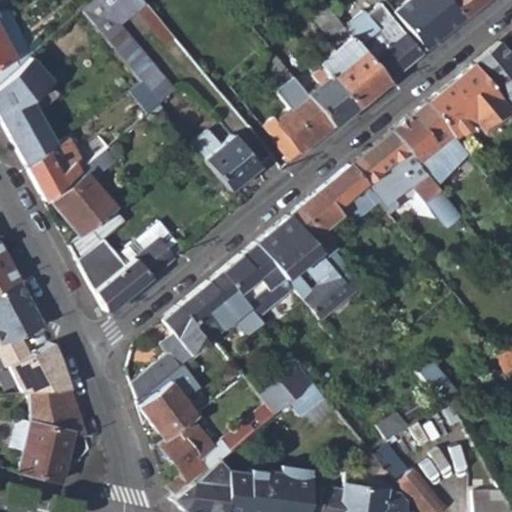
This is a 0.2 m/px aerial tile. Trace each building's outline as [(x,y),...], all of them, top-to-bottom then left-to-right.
[(89,0),(78,10),(155,103),(170,90),(116,24),(143,2),(141,0),(89,0)] [(326,76),(352,108),(386,81),(341,26),(319,0),(302,0),(299,2),(332,45),(338,40),(345,50),(321,69),(326,76)] [(447,0),(404,0),(392,10),(424,49),(462,18),(447,0)] [(447,0),(462,18),(483,0),(447,0)] [(341,26),(386,81),(417,54),(376,4),(364,14),(360,10),(341,26)] [(0,11),(0,42),(15,70),(19,65),(28,57),(3,9),(0,11)] [(505,106),(511,114),(511,59),(497,40),(470,62),(498,97),(505,106)] [(0,83),(14,70),(15,70),(0,42),(0,83)] [(451,136),(468,122),(471,125),(479,119),(482,124),(501,109),(505,106),(498,97),(470,62),(423,101),(451,136)] [(15,70),(14,70),(19,76),(24,71),(19,65),(15,70)] [(326,76),(304,94),(330,126),(352,108),(326,76)] [(261,126),(287,161),(330,126),(304,94),(292,78),(275,92),(289,110),(276,122),(271,117),(261,126)] [(0,99),(0,120),(24,165),(43,151),(56,142),(44,119),(47,115),(44,110),(38,113),(40,118),(30,123),(14,92),(0,99)] [(451,136),(423,101),(388,129),(428,178),(430,180),(464,153),(451,136)] [(492,135),(509,121),(501,109),(482,124),(492,135)] [(435,216),(449,204),(438,190),(430,180),(428,178),(388,129),(347,163),(363,184),(371,194),(379,203),(406,181),(435,216)] [(189,144),(227,190),(257,164),(232,133),(216,145),(204,130),(189,144)] [(81,152),(89,162),(105,148),(97,138),(81,152)] [(46,198),(77,171),(70,163),(55,175),(43,151),(24,165),(43,200),(46,198)] [(89,162),(77,171),(81,176),(83,174),(100,194),(105,191),(98,183),(103,178),(89,162)] [(338,214),(339,213),(334,207),(363,184),(347,163),(286,213),(307,240),(316,250),(329,239),(320,228),(338,214)] [(46,198),(78,236),(111,209),(112,208),(100,194),(83,174),(81,176),(77,171),(46,198)] [(371,194),(363,184),(334,207),(339,213),(338,214),(342,219),(371,194)] [(449,204),(435,216),(441,224),(456,212),(449,204)] [(121,265),(113,254),(101,240),(123,222),(111,209),(78,236),(67,246),(101,309),(106,310),(169,258),(168,258),(152,238),(121,265)] [(307,240),(286,213),(251,241),(289,287),(300,299),(318,320),(351,292),(338,278),(323,259),(316,250),(307,240)] [(180,249),(155,219),(113,254),(121,265),(152,238),(168,258),(169,258),(180,249)] [(233,289),(256,316),(289,287),(251,241),(238,252),(218,269),(233,289)] [(338,278),(349,269),(334,251),(323,259),(338,278)] [(5,256),(0,258),(0,285),(17,278),(5,256)] [(218,269),(172,306),(198,339),(202,343),(208,337),(220,328),(219,325),(230,317),(245,335),(260,322),(256,316),(233,289),(218,269)] [(361,284),(349,269),(338,278),(351,292),(361,284)] [(0,285),(0,342),(41,323),(17,278),(0,285)] [(128,382),(134,399),(202,343),(198,339),(172,306),(157,318),(170,333),(157,344),(164,352),(128,382)] [(295,363),(296,365),(304,357),(290,340),(282,347),(295,363)] [(511,348),(496,358),(502,373),(511,368),(511,348)] [(32,360),(43,392),(67,391),(53,351),(32,360)] [(330,388),(304,357),(296,365),(311,383),(322,396),(330,388)] [(414,369),(441,402),(445,399),(455,394),(427,359),(414,369)] [(296,365),(295,363),(257,396),(262,402),(272,415),(287,403),(311,383),(296,365)] [(475,385),(480,395),(503,385),(497,376),(492,378),(475,385)] [(136,404),(162,438),(187,419),(193,413),(167,380),(136,404)] [(322,396),(311,383),(287,403),(299,418),(323,397),(322,396)] [(16,470),(59,480),(60,478),(70,432),(81,435),(67,391),(43,392),(25,392),(26,419),(16,418),(9,447),(20,449),(16,470)] [(219,444),(226,452),(272,415),(262,402),(254,408),(258,412),(219,444)] [(394,412),(376,428),(386,440),(405,426),(394,412)] [(164,484),(174,493),(213,461),(218,458),(187,419),(162,438),(155,444),(178,472),(164,484)] [(358,458),(367,471),(379,464),(368,452),(358,458)] [(224,470),(213,461),(174,493),(168,497),(181,510),(196,511),(301,511),(307,478),(246,469),(245,474),(224,470)] [(324,488),(318,490),(315,509),(314,511),(337,511),(343,485),(345,468),(331,476),(331,489),(324,488)] [(394,483),(417,511),(435,511),(442,507),(410,469),(394,483)] [(501,500),(505,506),(511,502),(511,496),(500,476),(491,481),(495,488),(501,500)] [(393,492),(343,485),(337,511),(398,511),(400,501),(393,492)] [(507,511),(505,506),(501,500),(495,488),(470,489),(470,511),(507,511)]
